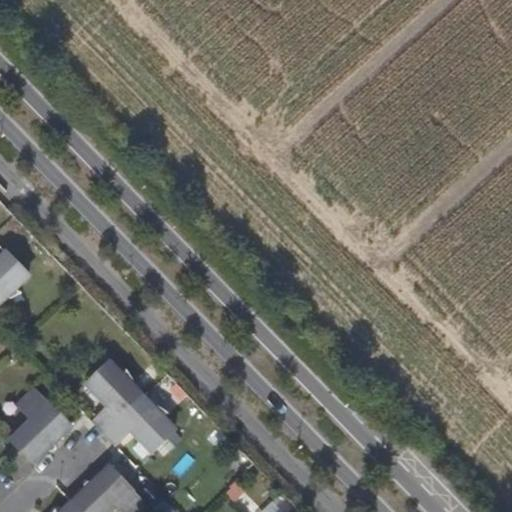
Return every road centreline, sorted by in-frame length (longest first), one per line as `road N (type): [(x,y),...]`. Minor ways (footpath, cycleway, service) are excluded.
road 1 (secondary): [(433,511),(0,64)]
road 2 (secondary): [(0,119),(382,511)]
